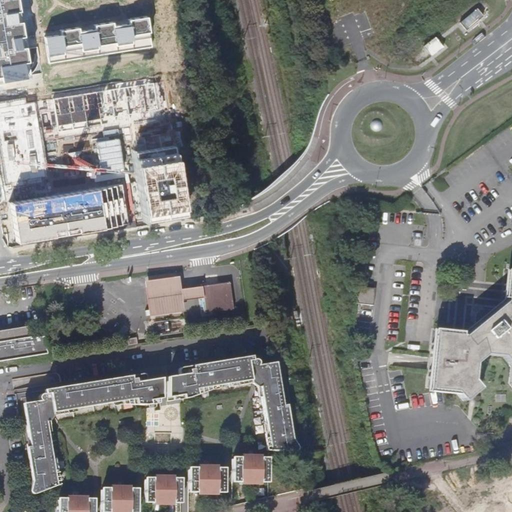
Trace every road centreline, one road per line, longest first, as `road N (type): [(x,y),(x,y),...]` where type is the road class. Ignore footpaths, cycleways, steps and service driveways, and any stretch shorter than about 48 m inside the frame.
road 1 (residential): [(0,381),(270,336)]
road 2 (secondary): [(269,218),(206,239),(3,271)]
